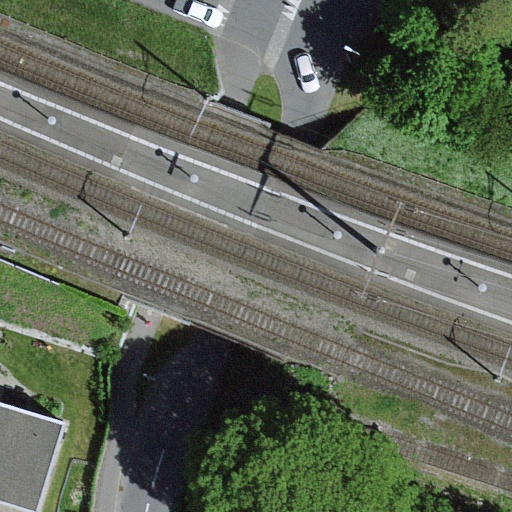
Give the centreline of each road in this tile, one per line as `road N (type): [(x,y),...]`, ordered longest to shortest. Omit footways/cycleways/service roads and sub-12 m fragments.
road 1 (residential): [(147,511),(161,460),(303,140),(334,49)]
road 2 (residential): [(218,0),(334,49)]
